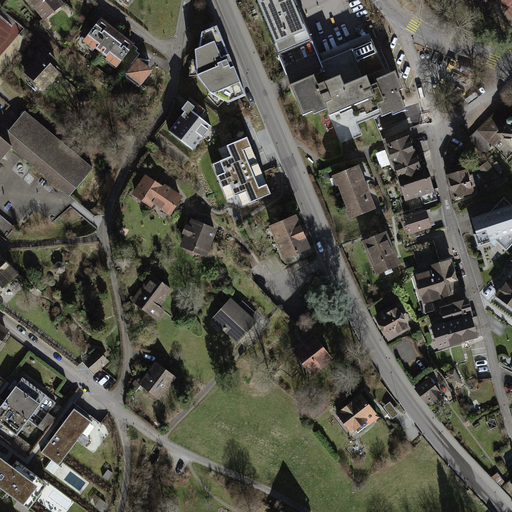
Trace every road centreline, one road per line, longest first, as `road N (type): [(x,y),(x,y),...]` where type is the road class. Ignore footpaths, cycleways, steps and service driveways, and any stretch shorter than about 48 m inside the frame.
road 1 (tertiary): [(504,511),(446,451),(368,341),(220,0)]
road 2 (residential): [(116,410),(128,347),(105,234),(123,178),(161,118),(187,0)]
road 3 (residential): [(435,134),(448,210),(511,429)]
road 4 (residential): [(116,410),(305,511)]
road 5 (residential): [(0,322),(116,410)]
road 6 (residential): [(511,68),(394,12)]
road 7 (residential): [(394,12),(435,134)]
